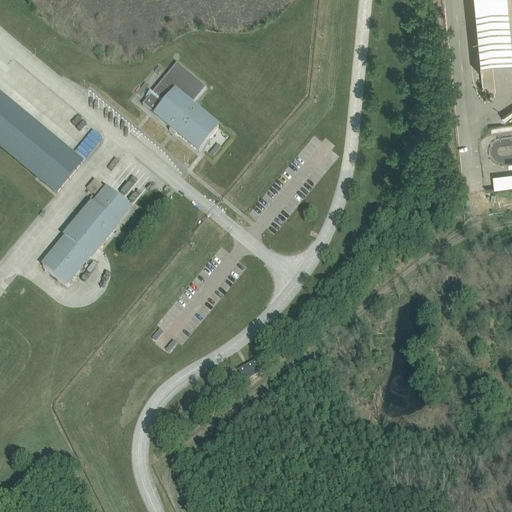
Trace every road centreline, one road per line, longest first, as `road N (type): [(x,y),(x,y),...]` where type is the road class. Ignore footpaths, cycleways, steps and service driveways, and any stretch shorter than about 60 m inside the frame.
road 1 (track): [(180,511),(169,475),(177,455),(450,242),(511,221)]
road 2 (unclassified): [(298,283),(253,331),(158,399),(137,450),(155,511)]
road 3 (unclassified): [(365,0),(348,170),(320,250),(298,283)]
road 4 (unclassified): [(118,134),(298,283)]
road 5 (unclassified): [(0,277),(118,134)]
road 6 (unclassified): [(0,37),(118,134)]
